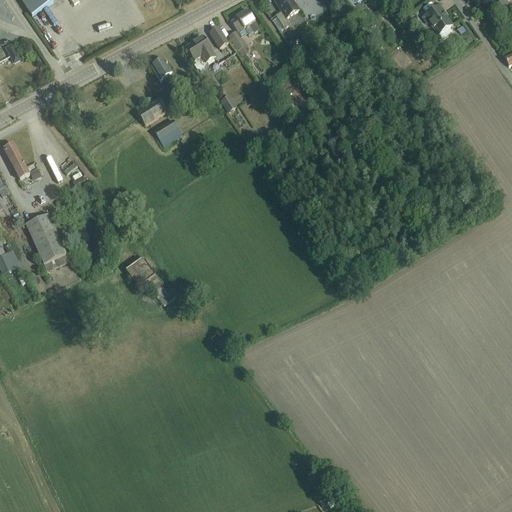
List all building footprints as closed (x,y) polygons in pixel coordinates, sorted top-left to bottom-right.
[(20,0),(32,18),(59,0),(20,0)] [(299,12),(291,0),(276,0),(274,2),(281,14),(275,17),(284,31),(290,27),(286,21),(299,12)] [(385,5),(380,0),(366,0),(376,0),(380,5),(378,7),(380,9),(385,5)] [(511,0),(494,0),(503,12),(511,6),(511,0)] [(443,15),(444,14),(439,7),(422,19),(427,26),(429,24),(438,37),(452,27),(446,19),(443,15)] [(236,33),(228,39),(244,63),(247,61),(244,56),(248,53),(245,48),(247,47),(239,35),(245,32),(249,38),(254,35),(261,31),(256,24),(248,12),(230,24),(236,33)] [(98,39),(110,35),(107,26),(95,31),(98,39)] [(209,34),(220,50),(229,45),(218,29),(209,34)] [(466,46),(472,42),(466,34),(460,38),(466,46)] [(203,39),(186,49),(194,62),(192,63),(197,71),(200,71),(205,68),(206,65),(216,59),(211,51),(203,39)] [(14,65),(20,62),(12,47),(6,50),(14,65)] [(246,56),(252,63),(258,56),(253,50),(246,56)] [(278,58),(273,64),(277,68),(282,61),(278,58)] [(169,90),(179,84),(175,80),(173,76),(164,61),(151,69),(161,84),(164,82),(169,90)] [(294,80),(272,94),(285,114),(294,108),(287,98),(300,89),(294,80)] [(137,115),(146,128),(168,114),(159,101),(137,115)] [(225,101),(220,104),(228,116),(237,110),(231,101),(227,104),(225,101)] [(164,150),(177,142),(177,141),(183,138),(178,131),(179,131),(173,122),(154,134),(164,150)] [(13,145),(4,150),(11,164),(12,163),(18,175),(17,176),(20,182),(30,177),(13,145)] [(39,171),(31,175),(34,182),(42,178),(39,171)] [(72,183),(77,192),(88,185),(83,177),(72,183)] [(0,194),(2,199),(9,196),(0,178),(0,179),(0,178),(0,194)] [(16,211),(12,213),(15,219),(16,219),(18,225),(22,223),(19,217),(16,211)] [(47,274),(70,264),(49,217),(26,227),(47,274)] [(6,255),(0,258),(0,271),(3,277),(20,269),(12,252),(6,255)] [(164,309),(173,302),(143,261),(126,273),(139,290),(146,285),(158,302),(159,302),(164,309)] [(24,278),(19,280),(22,287),(28,285),(24,278)]
